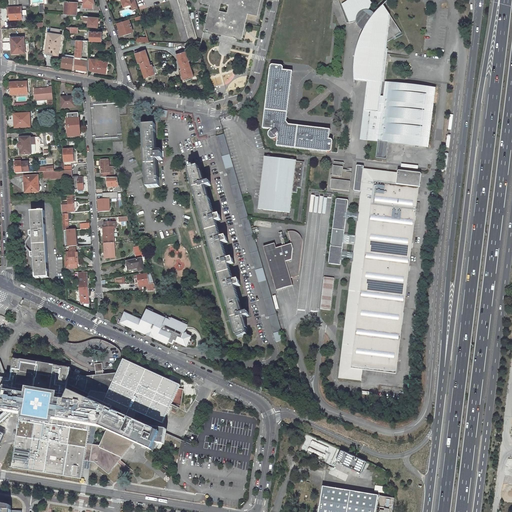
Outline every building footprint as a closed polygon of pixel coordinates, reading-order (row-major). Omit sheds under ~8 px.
[(28,0),(9,0),(10,7),(8,7),(8,12),(10,12),(10,19),(22,18),(21,6),(21,4),(29,4),(28,0)] [(135,0),(132,0),(130,1),(130,0),(121,0),(124,6),(131,4),(133,9),(138,8),(135,0)] [(178,0),(191,43),(198,43),(199,43),(189,9),(186,0),(178,0)] [(202,0),(202,2),(210,4),(205,29),(242,38),(248,13),(257,15),(260,5),(251,3),(237,0),(202,0)] [(357,56),(356,61),(356,62),(355,70),(356,79),(370,81),(384,83),(389,41),(403,32),(386,4),(381,8),(377,13),(375,11),(371,9),(374,2),(373,0),(342,0),(351,22),(354,21),(358,20),(359,23),(360,26),(363,28),(364,29),(366,29),(362,37),(359,47),(357,56)] [(67,15),(75,16),(77,2),(65,1),(63,15),(67,15)] [(98,17),(90,17),(89,17),(84,16),(83,21),(88,21),(88,26),(98,27),(98,17)] [(117,23),(121,35),(123,34),(123,35),(131,33),(131,32),(133,31),(129,19),(117,23)] [(102,33),(91,32),(90,41),(92,41),(98,41),(102,41),(102,33)] [(62,36),(49,34),(46,53),(54,54),(54,56),(59,57),(62,36)] [(25,37),(12,37),(13,44),(12,44),(12,53),(26,53),(25,37)] [(75,56),(81,57),(82,40),(76,39),(76,40),(72,39),(72,44),(76,45),(75,56)] [(151,65),(146,50),(143,51),(142,49),(137,51),(137,53),(140,63),(145,78),(148,77),(148,78),(154,77),(154,75),(151,65)] [(177,53),(182,70),(185,79),(186,81),(192,79),(191,77),(194,76),(189,60),(186,50),(185,49),(180,51),(180,52),(177,53)] [(71,68),(73,59),(62,57),(60,66),(71,68)] [(87,62),(75,60),(74,69),(88,71),(87,62)] [(90,70),(107,73),(108,69),(108,66),(109,63),(97,60),(97,61),(90,60),(90,70)] [(272,66),(264,127),(273,129),(271,130),(270,131),(269,133),(270,135),(271,137),(272,138),(275,138),(277,138),(277,137),(279,135),(278,145),(330,152),(332,152),(333,151),(334,142),(334,141),(333,139),(330,139),(331,130),(290,124),(287,121),(294,71),(284,70),(285,67),(284,66),(283,66),(274,64),(273,64),(273,65),(272,66)] [(14,94),(27,93),(27,81),(11,82),(11,87),(13,87),(14,94)] [(370,81),(363,138),(369,139),(374,97),(374,96),(375,96),(375,95),(385,96),(387,83),(384,83),(370,81)] [(428,146),(435,89),(424,88),(421,87),(387,83),(385,96),(375,95),(375,96),(374,96),(374,97),(369,139),(379,140),(377,158),(387,159),(390,142),(407,144),(428,146)] [(40,88),(35,89),(36,100),(53,99),(52,86),(48,87),(48,88),(43,88),(43,89),(40,89),(40,88)] [(61,106),(74,106),(74,97),(65,97),(65,96),(61,96),(61,106)] [(15,112),(16,121),(14,121),(14,126),(26,126),(25,112),(15,112)] [(80,134),(78,112),(67,113),(69,132),(67,132),(67,135),(80,134)] [(155,125),(144,125),(147,187),(159,187),(159,178),(157,178),(156,160),(162,160),(162,157),(164,157),(163,151),(156,151),(155,133),(156,133),(155,125)] [(217,136),(223,157),(230,155),(224,134),(217,136)] [(20,148),(20,154),(40,153),(40,136),(19,137),(20,142),(19,142),(18,143),(18,144),(18,146),(18,147),(19,148),(20,148)] [(72,148),(63,148),(64,161),(73,160),(72,148)] [(305,161),(266,157),(260,209),(285,212),(284,216),(293,217),(296,190),(300,191),(300,186),(303,186),(305,161)] [(101,160),(102,176),(107,176),(111,176),(111,166),(107,167),(106,160),(101,160)] [(343,161),(334,160),(331,187),(350,189),(352,171),(342,170),(343,161)] [(21,172),(29,171),(28,161),(21,161),(20,161),(15,161),(14,161),(15,172),(21,172)] [(361,191),(359,210),(357,219),(356,233),(355,243),(354,251),(352,260),(338,374),(360,377),(361,366),(395,371),(415,212),(418,213),(419,204),(416,203),(418,188),(419,188),(421,175),(397,171),(397,173),(364,169),(364,166),(357,165),(354,190),(361,191)] [(247,335),(242,317),(248,315),(246,311),(240,312),(238,303),(240,302),(236,289),(240,288),(238,281),(234,283),(230,267),(234,266),(232,259),(228,261),(223,245),(227,244),(226,238),(222,239),(218,223),(221,222),(219,216),(216,217),(210,198),(208,199),(206,188),(211,186),(210,182),(204,184),(200,166),(194,168),(193,166),(191,167),(191,170),(190,170),(213,254),(236,336),(241,335),(242,336),(247,335)] [(226,169),(255,270),(263,268),(234,167),(226,169)] [(25,192),(44,191),(43,178),(50,177),(50,178),(73,177),(72,176),(72,168),(66,169),(64,169),(53,170),(50,170),(42,170),(43,174),(24,176),(25,192)] [(73,177),(73,186),(73,189),(83,188),(82,177),(77,178),(77,176),(72,176),(73,177)] [(118,186),(116,176),(114,176),(111,176),(107,176),(107,186),(113,186),(113,192),(122,191),(121,186),(118,186)] [(68,211),(74,210),(74,207),(76,207),(75,200),(73,200),(73,197),(73,194),(68,194),(68,198),(68,203),(61,204),(61,212),(68,211)] [(336,196),(329,259),(329,262),(342,263),(342,259),(343,249),(344,241),(345,232),(347,218),(348,209),(349,198),(336,196)] [(359,210),(348,209),(347,218),(357,219),(359,210)] [(45,211),(32,212),(34,277),(47,276),(45,211)] [(70,213),(62,213),(63,228),(68,228),(68,218),(70,218),(70,213)] [(114,241),(113,227),(116,227),(115,222),(104,222),(105,227),(106,227),(106,230),(103,230),(104,242),(114,241)] [(63,229),(64,246),(76,245),(75,238),(76,238),(78,238),(77,228),(75,228),(72,228),(63,229)] [(299,269),(301,242),(302,241),(302,238),(301,236),(300,234),(298,232),(297,231),(295,231),(293,230),(290,231),(289,232),(292,244),(276,248),(275,244),(264,247),(276,291),(293,286),(291,278),(295,277),(293,270),(295,270),(299,269)] [(356,233),(345,232),(344,241),(355,243),(356,233)] [(104,242),(105,254),(108,254),(108,257),(115,257),(114,241),(104,242)] [(74,262),(74,252),(75,252),(75,251),(75,247),(69,247),(69,252),(68,252),(64,252),(64,269),(77,268),(86,267),(85,263),(78,264),(76,264),(76,263),(74,263),(74,262)] [(354,251),(343,249),(342,259),(352,260),(354,251)] [(144,256),(136,258),(126,260),(127,266),(130,266),(130,267),(137,266),(138,271),(143,269),(142,264),(147,263),(144,256)] [(86,272),(78,273),(80,301),(83,301),(83,303),(88,302),(86,272)] [(148,283),(146,273),(137,275),(139,285),(140,290),(156,290),(153,282),(148,283)] [(331,277),(321,276),(317,307),(327,308),(331,277)] [(259,282),(274,333),(281,331),(267,280),(259,282)] [(187,326),(172,319),(171,321),(147,310),(142,320),(125,313),(120,323),(143,333),(143,331),(147,333),(154,336),(158,338),(157,340),(162,342),(163,340),(172,344),(174,341),(186,347),(191,337),(184,334),(187,326)] [(0,411),(5,413),(12,414),(21,415),(12,468),(82,480),(85,461),(88,444),(91,426),(101,428),(107,431),(135,444),(155,452),(158,445),(167,446),(169,431),(146,426),(135,421),(139,413),(165,424),(170,410),(176,412),(182,403),(184,389),(179,387),(180,386),(124,359),(118,373),(103,375),(102,364),(99,364),(95,365),(96,376),(85,376),(70,368),(10,358),(7,378),(0,377),(0,411)] [(0,446),(5,435),(0,432),(0,424),(12,414),(5,413),(0,416),(0,446)] [(110,475),(135,444),(107,431),(100,446),(88,444),(85,461),(88,461),(95,463),(110,475)] [(365,465),(341,455),(336,466),(360,477),(365,465)] [(375,511),(378,499),(324,491),(320,511),(375,511)] [(392,511),(394,503),(391,503),(391,501),(379,500),(377,511),(392,511)] [(0,511),(11,511),(11,510),(11,505),(0,502),(0,511)]
